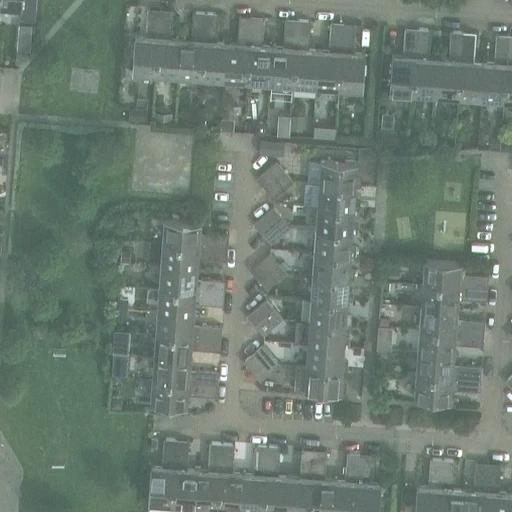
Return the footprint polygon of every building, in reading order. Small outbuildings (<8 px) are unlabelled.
[(0,0),(0,7),(21,10),(20,20),(33,21),(34,0),(0,0)] [(131,74),(154,75),(159,9),(147,8),(145,38),(134,37),(131,74)] [(159,9),(154,75),(177,77),(180,40),(170,40),(173,10),(159,9)] [(180,40),(177,77),(200,78),(205,13),(193,12),(190,41),(180,40)] [(205,13),(200,78),(223,80),(226,44),(216,43),(218,14),(205,13)] [(226,44),(223,80),(246,82),(250,17),(238,16),(236,44),(226,44)] [(250,17),(246,82),(269,83),(272,47),(261,46),(263,17),(250,17)] [(272,47),(269,83),(292,85),(296,20),(285,19),(282,48),(272,47)] [(296,20),(292,85),(315,87),(318,50),(308,49),(310,21),(296,20)] [(318,50),(315,87),(338,88),(343,23),(330,22),(328,51),(318,50)] [(343,23),(338,88),(361,90),(364,53),(353,53),(356,24),(343,23)] [(388,92),(412,94),(414,58),(416,28),(405,28),(402,56),(391,55),(388,92)] [(414,58),(412,94),(434,96),(437,58),(427,58),(429,29),(416,28),(414,58)] [(437,58),(434,96),(458,97),(463,32),(450,31),(447,59),(437,58)] [(463,32),(458,97),(480,99),(483,62),(473,61),(475,33),(463,32)] [(483,62),(480,99),(504,101),(508,35),(495,34),(493,63),(483,62)] [(18,38),(17,51),(30,52),(30,39),(18,38)] [(129,120),(146,121),(147,109),(130,108),(129,120)] [(171,120),(172,113),(155,112),(154,119),(171,120)] [(393,127),(394,114),(382,113),(381,127),(393,127)] [(292,115),(291,124),(301,125),(301,116),(292,115)] [(221,130),(233,131),(234,119),(222,118),(221,130)] [(255,132),(255,133),(266,134),(266,133),(267,122),(255,122),(255,132)] [(491,136),(490,147),(499,148),(500,137),(491,136)] [(511,143),(511,138),(501,138),(500,150),(511,151),(511,143)] [(259,154),(277,155),(283,155),(284,143),(260,141),(259,154)] [(320,158),(318,182),(360,185),(361,185),(362,177),(356,177),(358,161),(320,158)] [(256,178),(264,188),(284,171),(276,161),(256,178)] [(284,171),(264,188),(273,198),(293,181),(284,171)] [(318,182),(316,205),(359,208),(360,200),(355,200),(356,186),(361,186),(361,185),(360,185),(318,182)] [(316,205),(315,228),(358,231),(358,223),(353,223),(354,209),(359,209),(359,208),(316,205)] [(253,224),(261,234),(281,217),(272,207),(253,224)] [(124,216),(124,230),(133,230),(134,216),(124,216)] [(281,217),(261,234),(270,244),(290,227),(281,217)] [(163,219),(162,242),(227,247),(228,235),(200,233),(201,221),(163,219)] [(315,228),(313,251),(356,254),(356,246),(351,245),(352,232),(357,232),(358,231),(315,228)] [(162,242),(160,265),(197,267),(198,258),(226,260),(227,247),(162,242)] [(121,250),(120,260),(130,261),(130,251),(121,250)] [(313,251),(311,274),(313,275),(350,277),(354,278),(355,269),(350,269),(351,255),(356,255),(356,254),(313,251)] [(249,270),(258,280),(277,263),(269,253),(249,270)] [(423,259),(422,284),(487,289),(488,275),(460,273),(461,262),(423,259)] [(277,263),(258,280),(266,290),(286,273),(277,263)] [(160,265),(158,288),(224,293),(224,280),(197,278),(197,267),(160,265)] [(399,279),(400,266),(389,265),(388,278),(399,279)] [(311,274),(310,297),(311,297),(352,300),(353,292),(348,292),(349,278),(354,278),(350,277),(313,275),(311,274)] [(422,284),(420,306),(457,309),(458,298),(486,300),(487,289),(422,284)] [(158,288),(156,311),(194,313),(195,304),(222,306),(223,305),(224,293),(158,288)] [(310,297),(308,320),(351,323),(351,314),(346,314),(347,301),(352,301),(352,300),(311,297),(310,297)] [(118,298),(117,308),(127,309),(128,299),(118,298)] [(246,316),(254,326),(274,309),(266,299),(246,316)] [(420,306),(418,330),(484,334),(485,320),(457,318),(457,309),(420,306)] [(117,308),(116,317),(126,318),(127,309),(117,308)] [(274,309),(254,326),(263,336),(283,318),(274,309)] [(156,311),(155,334),(220,339),(221,326),(193,323),(194,313),(156,311)] [(308,320),(306,343),(349,346),(350,337),(345,336),(346,323),(351,323),(308,320)] [(378,326),(378,334),(392,336),(392,327),(378,326)] [(418,330),(417,352),(454,355),(455,344),(483,346),(484,334),(418,330)] [(155,334),(153,357),(191,359),(191,349),(219,351),(220,339),(155,334)] [(113,353),(124,353),(124,341),(114,340),(113,353)] [(306,343),(305,365),(308,366),(344,369),(347,369),(348,361),(343,361),(344,346),(349,346),(306,343)] [(269,373),(279,364),(262,344),(253,353),(269,373)] [(417,352),(415,375),(480,379),(481,366),(453,364),(454,355),(417,352)] [(243,361),(260,381),(269,373),(253,353),(243,361)] [(153,357),(151,380),(217,385),(218,371),(190,369),(191,359),(153,357)] [(127,374),(128,362),(116,361),(115,373),(127,374)] [(347,370),(347,369),(344,369),(308,366),(305,365),(304,365),(303,389),(346,393),(346,383),(341,383),(342,370),(347,370)] [(480,391),(480,379),(415,375),(413,398),(451,401),(452,389),(480,391)] [(216,396),(217,385),(151,380),(150,403),(187,405),(188,394),(216,396)] [(147,503),(172,505),(175,457),(176,439),(163,438),(161,466),(150,465),(147,503)] [(175,457),(172,505),(194,506),(196,469),(186,468),(188,440),(176,439),(175,457)] [(196,469),(194,506),(216,508),(222,442),(209,441),(207,470),(196,469)] [(222,442),(216,508),(239,510),(242,472),(232,471),(234,443),(222,442)] [(242,472),(239,510),(262,511),(267,446),(253,445),(251,473),(242,472)] [(267,446),(262,511),(270,511),(284,511),(288,476),(278,475),(280,447),(267,446)] [(288,476),(284,511),(308,511),(313,457),(313,449),(301,448),(299,476),(288,476)] [(313,457),(308,511),(331,511),(334,479),(324,478),(326,450),(313,449),(313,457)] [(334,479),(331,511),(354,511),(358,457),(358,452),(346,452),(344,480),(334,479)] [(358,457),(354,511),(378,511),(380,482),(370,482),(372,453),(358,452),(358,457)] [(413,511),(438,511),(442,459),(429,458),(427,486),(416,485),(413,511)] [(442,459),(438,511),(461,511),(463,489),(453,488),(455,460),(442,459)] [(463,489),(461,511),(483,511),(487,463),(475,462),(473,489),(463,489)] [(487,463),(483,511),(506,511),(508,492),(498,491),(500,464),(487,463)]
